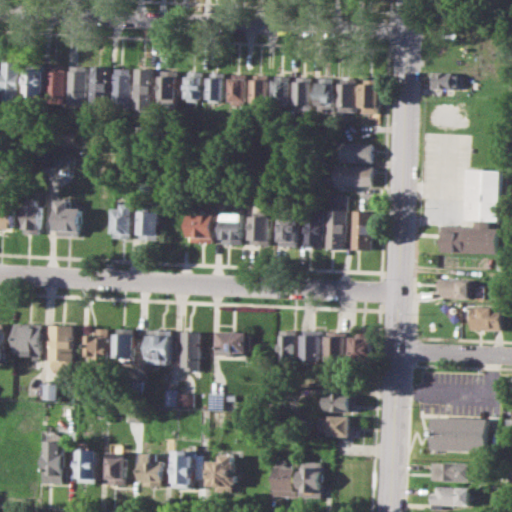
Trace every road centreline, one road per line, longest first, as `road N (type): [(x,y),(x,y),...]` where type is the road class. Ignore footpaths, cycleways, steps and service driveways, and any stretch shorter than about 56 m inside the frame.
road 1 (tertiary): [(410,0),(391,511)]
road 2 (residential): [(0,9),(409,30)]
road 3 (residential): [(0,271),(400,290)]
